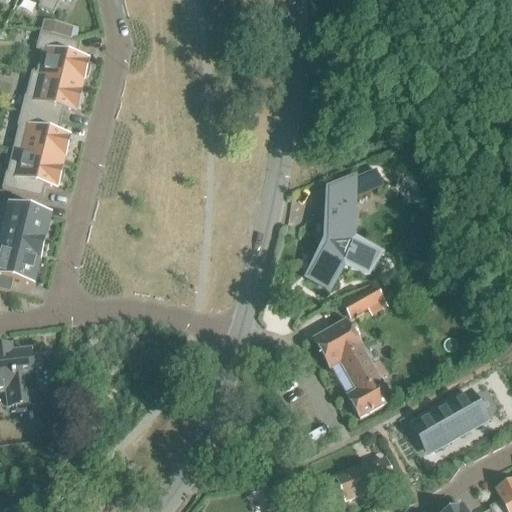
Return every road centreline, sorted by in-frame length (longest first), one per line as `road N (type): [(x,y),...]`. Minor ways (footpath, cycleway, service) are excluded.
road 1 (residential): [(240,333),(289,123),(291,0)]
road 2 (residential): [(110,0),(116,60),(55,314)]
road 3 (residential): [(162,511),(211,426),(240,333)]
road 4 (residential): [(55,314),(134,309),(240,333)]
road 5 (residential): [(511,456),(401,511)]
